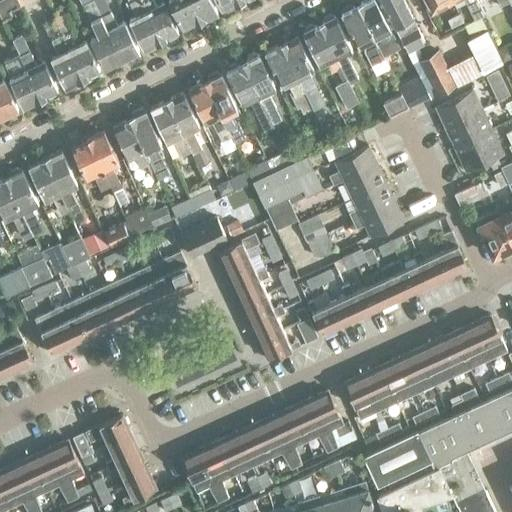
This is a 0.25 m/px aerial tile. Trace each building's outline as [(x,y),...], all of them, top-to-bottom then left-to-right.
[(0,0),(0,13),(3,20),(12,15),(10,10),(21,4),(18,0),(0,0)] [(117,61),(122,58),(101,15),(93,0),(88,0),(83,3),(91,19),(89,20),(96,34),(90,37),(104,67),(106,66),(110,67),(116,64),(117,61)] [(93,0),(101,15),(122,58),(126,56),(130,57),(136,54),(137,50),(139,50),(125,20),(116,24),(109,10),(111,9),(106,0),(93,0)] [(156,41),(161,39),(140,0),(129,0),(137,15),(130,18),(144,47),(145,47),(149,49),(155,46),(156,41)] [(140,0),(161,39),(166,37),(169,39),(176,35),(177,31),(178,30),(164,1),(156,5),(153,0),(140,0)] [(168,0),(183,29),(199,20),(189,0),(168,0)] [(189,0),(199,20),(205,17),(209,19),(215,16),(216,12),(217,11),(211,0),(189,0)] [(238,0),(217,0),(223,9),(224,8),(227,10),(234,7),(234,3),(239,1),(238,0)] [(374,0),(362,0),(356,3),(382,54),(398,46),(374,0)] [(380,0),(405,48),(422,39),(411,16),(413,16),(404,0),(380,0)] [(448,0),(425,0),(430,9),(448,0)] [(484,13),(477,0),(465,0),(475,18),(484,13)] [(497,0),(503,12),(511,8),(509,3),(507,0),(497,0)] [(356,3),(340,11),(357,45),(364,42),(367,47),(363,49),(376,74),(389,68),(382,54),(356,3)] [(72,28),(63,11),(60,6),(51,11),(53,15),(53,16),(59,29),(72,56),(82,77),(87,75),(91,76),(96,74),(97,70),(100,68),(86,39),(78,43),(71,29),(72,28)] [(459,12),(447,18),(451,26),(463,20),(459,12)] [(349,83),(349,82),(359,77),(346,52),(352,49),(335,15),(334,16),(329,13),(323,17),(322,21),(319,23),(349,83)] [(484,70),(503,60),(490,34),(494,32),(484,13),(475,18),(464,23),(471,36),(464,39),(471,53),(447,65),(438,48),(423,56),(418,46),(408,52),(419,74),(430,97),(437,93),(437,94),(451,85),(452,87),(456,85),(468,78),(484,70)] [(78,79),(82,77),(72,56),(59,29),(53,16),(42,21),(51,38),(52,38),(58,52),(51,55),(65,85),(67,85),(71,86),(76,83),(78,79)] [(349,83),(319,23),(315,25),(310,23),(304,26),(303,31),(320,65),(326,62),(331,72),(337,69),(343,80),(335,84),(346,106),(359,100),(349,82),(349,83)] [(20,54),(41,97),(46,95),(49,96),(55,93),(56,90),(58,89),(44,60),(36,64),(21,34),(12,38),(16,45),(20,54)] [(281,42),(314,108),(323,104),(307,72),(314,68),(297,34),(281,42)] [(313,109),(314,108),(281,42),(265,50),(282,84),(287,81),(291,89),(289,91),(297,107),(300,106),(303,112),(312,107),(313,109)] [(256,54),(252,52),(247,55),(246,59),(241,62),(263,105),(272,122),(280,118),(267,91),(275,87),(258,53),(256,54)] [(29,106),(35,103),(36,100),(41,97),(20,54),(9,59),(5,61),(11,75),(9,76),(24,106),(26,105),(29,106)] [(263,105),(241,62),(236,64),(234,62),(229,65),(228,68),(226,69),(243,103),(250,99),(266,130),(274,126),(272,122),(263,105)] [(487,82),(491,81),(502,76),(498,66),(483,73),(487,82)] [(209,78),(204,80),(235,142),(244,137),(235,119),(241,115),(220,72),(219,73),(217,70),(207,75),(209,78)] [(430,97),(419,74),(399,84),(409,107),(430,97)] [(0,114),(1,116),(18,108),(4,78),(0,80),(0,114)] [(456,85),(452,87),(456,95),(435,104),(445,126),(483,109),(468,78),(456,85)] [(226,124),(204,80),(188,88),(205,122),(212,118),(222,139),(231,134),(226,124)] [(400,89),(381,99),(389,114),(408,105),(400,89)] [(201,148),(197,139),(191,128),(198,125),(182,91),(166,99),(191,149),(191,150),(192,152),(201,148)] [(174,137),(182,153),(182,154),(191,150),(191,149),(166,99),(150,106),(167,140),(174,137)] [(133,115),(129,117),(158,178),(167,173),(154,147),(161,143),(145,109),(143,110),(142,106),(131,111),(133,115)] [(493,130),(483,109),(445,126),(455,147),(492,130),(493,130)] [(341,116),(323,124),(331,141),(350,133),(341,116)] [(150,161),(129,117),(113,125),(130,158),(136,155),(141,165),(147,163),(151,171),(154,170),(158,178),(150,161)] [(113,190),(122,185),(113,165),(120,161),(104,129),(88,136),(111,183),(110,184),(113,190)] [(493,130),(492,130),(455,147),(466,169),(503,152),(493,130)] [(111,183),(88,136),(72,144),(88,177),(95,173),(103,188),(110,184),(111,183)] [(291,161),(306,154),(310,152),(306,143),(287,152),(291,161)] [(333,184),(345,178),(377,163),(368,144),(336,159),(340,168),(328,173),(333,184)] [(291,161),(287,152),(286,149),(266,158),(272,170),(291,161)] [(71,213),(80,208),(70,187),(77,183),(61,150),(45,157),(69,209),(69,210),(71,213)] [(287,194),(290,201),(305,194),(306,194),(322,187),(306,154),(291,161),(272,170),(252,179),(251,179),(264,205),(265,204),(287,194)] [(69,209),(45,157),(28,165),(44,199),(52,195),(61,213),(69,209),(69,210),(69,209)] [(252,179),(272,170),(266,158),(246,167),(247,168),(252,179)] [(386,181),(377,163),(345,178),(353,196),(386,181)] [(501,168),(507,181),(511,179),(511,169),(510,165),(501,168)] [(251,179),(252,179),(247,168),(230,178),(235,188),(251,179)] [(499,185),(507,181),(501,168),(493,172),(499,185)] [(33,233),(42,229),(31,206),(38,202),(22,169),(5,176),(33,233)] [(482,179),(487,192),(490,198),(498,194),(490,175),(482,179)] [(12,215),(17,225),(23,238),(33,233),(5,176),(3,178),(0,179),(0,206),(6,218),(12,215)] [(487,192),(482,179),(453,192),(459,205),(466,202),(487,192)] [(352,219),(362,214),(394,198),(386,181),(353,196),(358,206),(348,211),(352,219)] [(195,207),(200,205),(215,198),(209,183),(188,193),(190,196),(195,207)] [(298,218),(290,201),(287,194),(265,204),(276,228),(298,218)] [(176,216),(195,207),(190,196),(170,204),(176,216)] [(221,212),(215,198),(200,205),(207,219),(217,214),(221,212)] [(371,233),(403,217),(394,198),(362,214),(352,219),(356,227),(366,222),(371,233)] [(509,210),(499,214),(511,243),(511,202),(507,205),(509,210)] [(147,212),(153,225),(171,217),(165,204),(147,212)] [(153,225),(147,212),(144,205),(123,214),(126,219),(123,220),(130,236),(153,225)] [(306,240),(326,231),(318,213),(298,222),(306,240)] [(217,214),(207,219),(181,231),(192,254),(227,237),(217,214)] [(511,245),(511,243),(499,214),(487,220),(485,215),(468,223),(474,236),(482,232),(492,255),(511,245)] [(441,227),(437,218),(437,217),(426,222),(430,232),(441,227)] [(130,237),(130,236),(123,220),(123,219),(104,228),(111,245),(130,237)] [(411,240),(430,232),(426,222),(407,231),(411,240)] [(111,245),(104,228),(103,226),(82,236),(91,255),(111,245)] [(163,228),(151,234),(156,244),(168,238),(163,228)] [(451,229),(443,232),(441,233),(447,246),(438,250),(449,274),(468,265),(451,229)] [(226,267),(250,256),(246,247),(258,241),(254,231),(217,248),(226,267)] [(326,231),(306,240),(313,254),(325,255),(335,250),(326,231)] [(266,248),(276,244),(271,232),(261,236),(266,248)] [(151,234),(139,240),(144,249),(156,244),(151,234)] [(390,239),(394,248),(405,243),(401,234),(390,239)] [(382,254),(394,248),(390,239),(377,245),(382,254)] [(44,255),(41,249),(36,240),(15,249),(23,265),(20,266),(28,284),(53,274),(45,257),(44,255)] [(50,245),(41,249),(44,255),(45,257),(48,256),(55,270),(71,263),(62,245),(62,246),(60,240),(50,245)] [(62,245),(71,263),(89,254),(84,243),(76,247),(73,240),(62,245)] [(276,244),(266,248),(272,260),(282,256),(276,244)] [(128,245),(116,251),(120,261),(132,255),(128,245)] [(352,251),(357,263),(366,259),(361,247),(352,251)] [(449,274),(438,250),(424,257),(420,248),(416,250),(431,282),(449,274)] [(198,286),(181,249),(162,258),(179,294),(198,286)] [(417,260),(403,266),(402,267),(413,290),(431,282),(416,250),(413,252),(417,260)] [(116,251),(103,257),(108,266),(120,261),(116,251)] [(347,267),(357,263),(352,251),(342,255),(347,267)] [(250,256),(226,267),(235,285),(266,271),(264,267),(257,270),(250,256)] [(76,262),(82,275),(92,270),(86,257),(76,262)] [(179,294),(162,258),(144,266),(161,302),(179,294)] [(395,299),(413,290),(402,267),(403,266),(399,258),(381,267),(395,299)] [(66,267),(72,279),(82,275),(76,262),(66,267)] [(0,280),(6,294),(28,284),(20,266),(0,274),(0,280)] [(161,302),(144,266),(126,274),(143,311),(161,302)] [(322,281),(326,280),(334,276),(329,266),(318,272),(322,281)] [(395,299),(381,267),(377,269),(381,277),(367,283),(378,307),(395,299)] [(292,280),(291,278),(287,268),(277,272),(283,284),(292,280)] [(268,274),(266,271),(235,285),(243,303),(267,292),(260,278),(268,274)] [(305,278),(309,287),(322,281),(318,272),(305,278)] [(143,311),(126,274),(108,282),(125,319),(143,311)] [(55,279),(43,285),(47,295),(59,290),(55,279)] [(292,280),(283,284),(288,296),(281,302),(273,306),(267,292),(243,303),(251,321),(283,306),(283,307),(301,299),(292,280)] [(125,319),(108,282),(91,291),(107,327),(125,319)] [(348,282),(345,283),(360,315),(378,307),(367,283),(352,290),(348,282)] [(344,294),(331,300),(342,324),(360,315),(345,283),(340,286),(344,294)] [(43,285),(31,290),(35,300),(47,295),(43,285)] [(91,291),(73,299),(89,335),(107,327),(91,291)] [(0,313),(2,313),(5,318),(18,312),(12,298),(0,302),(0,313)] [(342,324),(331,300),(317,307),(313,298),(308,301),(323,333),(342,324)] [(89,335),(73,299),(55,307),(71,343),(89,335)] [(300,320),(283,327),(259,338),(261,342),(268,358),(318,335),(304,305),(295,309),(300,320)] [(283,306),(251,321),(259,338),(283,327),(277,314),(285,310),(283,307),(283,306)] [(55,307),(36,316),(52,352),(71,343),(55,307)] [(472,321),(489,358),(507,349),(490,313),(472,321)] [(470,366),(489,358),(472,321),(453,330),(470,366)] [(33,361),(16,325),(0,332),(0,339),(14,370),(33,361)] [(452,374),(470,366),(453,330),(439,336),(435,338),(452,374)] [(433,383),(452,374),(435,338),(417,347),(433,383)] [(0,376),(14,370),(0,339),(0,376)] [(415,391),(433,383),(417,347),(398,355),(415,391)] [(396,400),(415,391),(398,355),(380,364),(396,400)] [(378,408),(396,400),(380,364),(361,372),(378,408)] [(511,369),(497,376),(501,385),(511,378),(511,369)] [(360,417),(378,408),(361,372),(343,381),(360,417)] [(489,390),(501,385),(497,376),(485,381),(489,390)] [(336,428),(345,423),(328,387),(312,394),(309,396),(320,419),(332,447),(338,444),(331,427),(335,426),(336,428)] [(462,398),(466,407),(480,400),(474,387),(460,393),(462,398)] [(511,428),(511,390),(496,398),(510,429),(511,428)] [(455,412),(466,407),(462,398),(460,393),(450,398),(452,403),(451,403),(455,412)] [(332,447),(320,419),(309,396),(291,404),(307,439),(318,433),(327,449),(332,447)] [(510,429),(496,398),(464,413),(478,444),(510,429)] [(296,464),(302,461),(295,444),(307,439),(291,404),(273,413),(284,436),(296,464)] [(423,410),(427,418),(439,413),(435,404),(423,410)] [(415,424),(427,418),(423,410),(412,415),(415,424)] [(103,433),(107,442),(131,431),(122,412),(86,429),(90,439),(103,433)] [(296,464),(284,436),(273,413),(254,421),(270,455),(281,450),(291,466),(296,464)] [(478,444),(464,413),(446,422),(460,452),(467,449),(478,444)] [(270,455),(254,421),(236,429),(247,453),(252,464),(251,464),(256,474),(262,487),(272,482),(266,469),(263,470),(259,461),(270,455)] [(387,427),(391,435),(403,430),(399,421),(387,427)] [(417,428),(363,454),(377,485),(431,459),(435,466),(451,458),(453,455),(460,452),(446,422),(420,434),(417,428)] [(380,441),(391,435),(387,427),(375,432),(380,441)] [(234,472),(251,464),(252,464),(247,453),(236,429),(218,438),(234,472)] [(73,434),(82,454),(91,450),(93,449),(90,442),(89,443),(83,430),(73,434)] [(108,465),(140,450),(133,436),(131,431),(107,442),(100,446),(106,460),(108,465)] [(72,477),(84,471),(69,438),(50,446),(61,471),(73,497),(78,494),(72,477)] [(223,498),(229,495),(222,478),(234,472),(218,438),(200,446),(211,470),(223,498)] [(73,497),(61,471),(50,446),(32,455),(47,488),(59,483),(67,499),(73,497)] [(223,498),(211,470),(200,446),(181,455),(196,487),(207,482),(217,500),(223,498)] [(461,511),(496,511),(467,449),(460,452),(453,455),(451,458),(439,464),(452,493),(461,511)] [(82,454),(81,454),(84,462),(94,458),(91,450),(82,454)] [(148,469),(140,450),(108,465),(110,469),(118,465),(125,479),(148,469)] [(36,511),(39,511),(42,511),(36,493),(47,488),(32,455),(14,463),(25,487),(36,511)] [(337,470),(338,472),(345,469),(339,457),(332,460),(337,470)] [(322,479),(338,472),(337,470),(332,460),(323,464),(318,466),(322,479)] [(36,511),(25,487),(14,463),(12,464),(0,469),(0,479),(12,505),(23,500),(29,511),(36,511)] [(452,493),(439,464),(376,494),(382,511),(383,511),(409,505),(409,507),(422,502),(452,493)] [(148,469),(125,479),(131,493),(123,497),(126,502),(157,488),(148,469)] [(92,479),(102,503),(113,498),(102,474),(92,479)] [(252,491),(262,487),(256,474),(246,478),(252,491)] [(293,490),(294,492),(302,488),(296,477),(288,480),(293,490)] [(342,485),(349,511),(375,511),(365,478),(342,485)] [(0,509),(12,505),(0,479),(0,509)] [(285,496),(294,492),(293,490),(288,480),(280,484),(285,496)] [(324,511),(349,511),(342,485),(319,493),(324,511)] [(172,502),(173,506),(181,502),(176,490),(168,494),(172,502)] [(299,511),(324,511),(319,493),(296,500),(299,511)] [(165,510),(173,506),(172,502),(168,494),(160,498),(165,510)] [(274,511),(273,507),(261,511),(258,507),(252,496),(245,500),(249,509),(249,510),(249,511),(274,511)] [(274,511),(299,511),(296,500),(273,507),(274,511)] [(71,510),(72,511),(94,511),(90,502),(71,510)] [(424,511),(422,502),(409,507),(409,505),(383,511),(424,511)]
